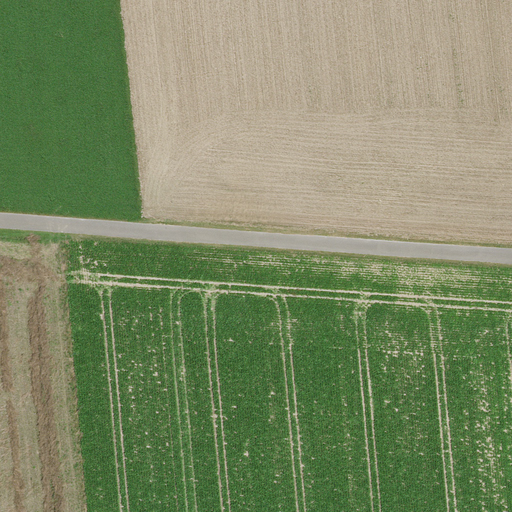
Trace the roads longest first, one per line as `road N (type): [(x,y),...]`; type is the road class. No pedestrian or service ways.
road 1 (track): [(0,220),(511,250)]
road 2 (track): [(355,0),(381,240)]
